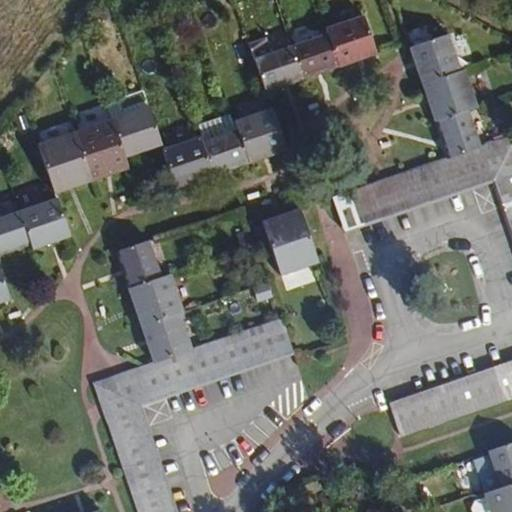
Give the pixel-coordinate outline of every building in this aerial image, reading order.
[(326,29),(328,34),(339,67),(377,54),(364,16),(326,29)] [(339,67),(328,34),(292,47),(303,80),(339,67)] [(424,84),(462,71),(449,35),(411,48),(424,84)] [(303,80),(292,47),(255,59),(266,92),(303,80)] [(466,70),(462,71),(424,84),(436,121),(469,110),(478,107),(466,70)] [(148,107),(143,91),(106,103),(111,120),(148,107)] [(111,120),(125,158),(161,146),(148,107),(111,120)] [(235,121),(238,130),(249,163),(286,151),(272,109),(235,121)] [(436,121),(449,159),(482,147),(469,110),(436,121)] [(235,121),(232,114),(196,126),(200,138),(202,143),(238,130),(235,121)] [(128,169),(125,158),(111,120),(75,132),(92,182),(128,169)] [(213,176),(249,163),(238,130),(202,143),(213,176)] [(92,182),(75,132),(38,145),(55,194),(92,182)] [(511,137),(482,147),(449,159),(333,198),(343,225),(491,175),(492,175),(490,170),(511,162),(511,137)] [(176,188),(213,176),(202,143),(200,138),(163,150),(176,188)] [(511,188),(511,162),(490,170),(492,175),(491,175),(343,225),(345,233),(493,183),(511,240),(511,358),(388,401),(391,409),(511,367),(511,214),(504,191),(511,188)] [(57,199),(20,212),(31,245),(33,250),(70,237),(57,199)] [(262,223),(280,277),(318,264),(300,210),(262,223)] [(0,255),(31,245),(20,212),(0,218),(0,255)] [(116,252),(128,289),(162,278),(149,241),(116,252)] [(0,273),(0,303),(9,300),(0,273)] [(128,289),(141,326),(179,313),(183,312),(171,275),(162,278),(128,289)] [(141,326),(154,364),(192,351),(179,313),(141,326)] [(192,351),(154,364),(141,368),(150,395),(291,348),(282,320),(192,351)] [(294,356),(291,348),(150,395),(141,368),(95,383),(106,417),(134,408),(168,511),(177,511),(142,407),(294,356)] [(511,367),(391,409),(401,436),(511,398),(511,367)] [(168,511),(134,408),(106,417),(138,511),(168,511)] [(500,489),(511,484),(511,443),(488,452),(489,455),(500,489)] [(500,489),(489,455),(473,461),(484,494),(500,489)] [(489,511),(511,511),(511,484),(500,489),(484,494),(485,497),(489,511)] [(489,511),(485,497),(475,501),(471,509),(472,511),(489,511)]
